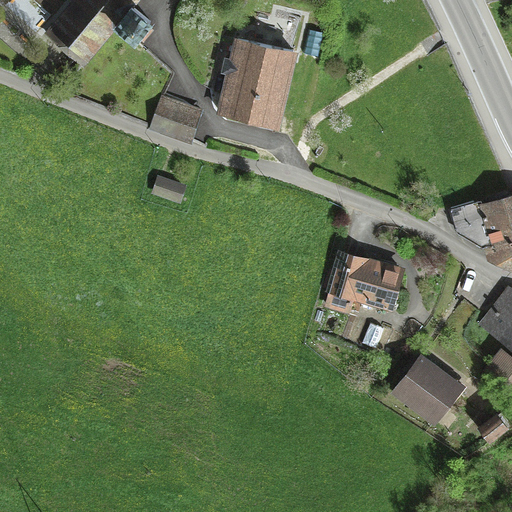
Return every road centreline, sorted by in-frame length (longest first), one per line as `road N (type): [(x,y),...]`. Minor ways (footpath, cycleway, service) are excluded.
road 1 (residential): [(0,74),(161,138),(405,218),(511,280)]
road 2 (primary): [(457,0),(511,117)]
